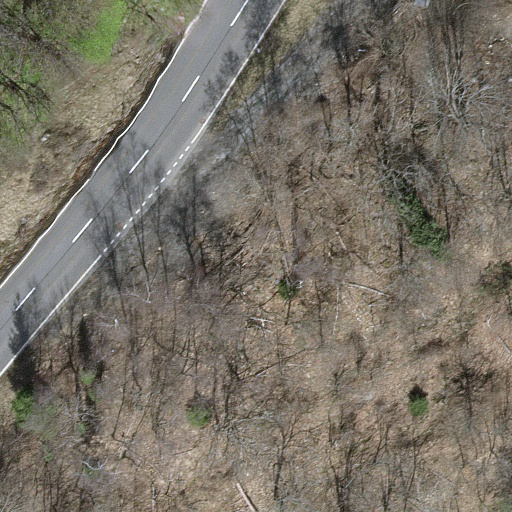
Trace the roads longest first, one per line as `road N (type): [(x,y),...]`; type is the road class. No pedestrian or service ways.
road 1 (tertiary): [(247,0),(146,154),(0,331)]
road 2 (track): [(366,0),(187,192),(147,206),(113,194)]
